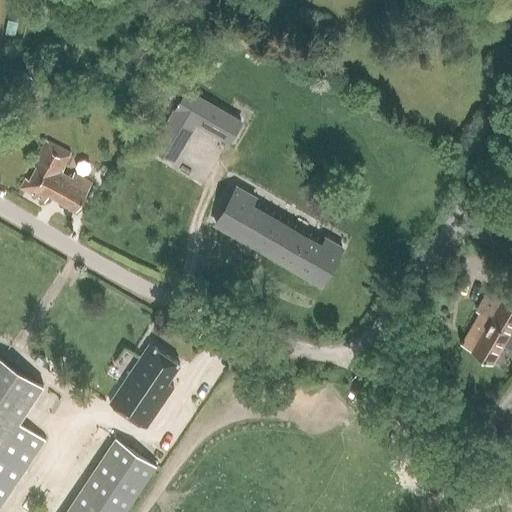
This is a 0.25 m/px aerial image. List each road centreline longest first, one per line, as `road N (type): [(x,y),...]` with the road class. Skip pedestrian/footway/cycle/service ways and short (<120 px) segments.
road 1 (unclassified): [(363,369),(161,300),(0,208)]
road 2 (unclassified): [(363,369),(511,142)]
road 3 (unclassified): [(511,455),(363,369)]
